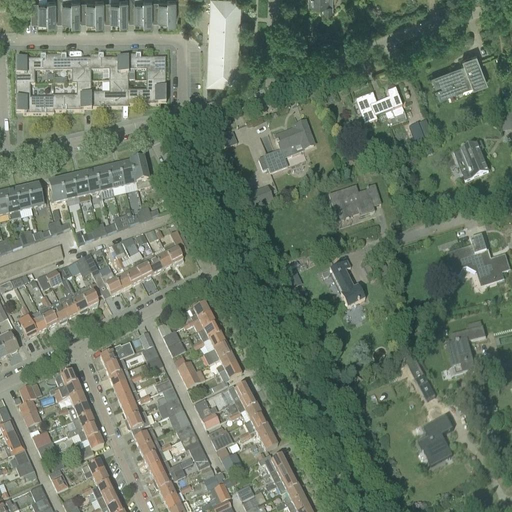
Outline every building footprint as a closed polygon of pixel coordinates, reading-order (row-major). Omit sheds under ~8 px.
[(30,12),(30,22),(47,22),(47,25),(55,25),(55,0),(46,0),(46,3),(33,3),(30,12)] [(71,22),(71,25),(79,25),(78,0),(57,0),(57,11),(62,11),(62,22),(71,22)] [(95,21),(95,24),(103,24),(102,0),(94,0),(94,3),(81,3),(81,11),(86,11),(86,22),(95,21)] [(118,21),(119,24),(127,24),(126,0),(118,0),(118,3),(105,3),(105,10),(110,10),(110,21),(118,21)] [(143,21),(143,24),(151,24),(150,0),(129,0),(129,10),(134,10),(134,21),(143,21)] [(167,24),(175,24),(174,0),(166,0),(166,2),(153,3),(153,10),(158,10),(158,21),(166,21),(167,24)] [(235,0),(209,0),(210,3),(207,54),(212,55),(212,60),(208,60),(209,72),(210,85),(235,84),(234,59),(233,59),(233,56),(238,56),(240,0),(235,0)] [(309,0),(309,6),(307,6),(307,7),(322,7),(322,14),(331,14),(331,0),(309,0)] [(456,69),(440,76),(447,94),(472,84),(473,87),(473,88),(474,89),(487,84),(475,55),(461,61),(463,65),(464,65),(465,67),(457,70),(456,69)] [(135,57),(127,57),(127,83),(128,83),(127,72),(146,72),(146,83),(165,82),(165,63),(158,63),(158,60),(140,60),(140,56),(135,56),(135,57)] [(22,64),(15,64),(15,86),(34,86),(34,73),(53,73),(52,58),(45,58),(45,57),(40,57),(40,61),(22,61),(22,64)] [(60,58),(52,58),(53,73),(71,73),(71,86),(90,85),(90,57),(89,57),(89,63),(83,63),(83,60),(65,61),(65,57),(60,57),(60,58)] [(127,60),(120,60),(102,60),(102,57),(98,57),(90,57),(90,85),(90,72),(108,72),(108,83),(127,83),(127,57),(127,60)] [(128,83),(127,83),(127,107),(128,107),(135,107),(140,107),(165,106),(165,82),(146,83),(146,92),(128,92),(128,83)] [(90,85),(90,110),(98,110),(98,111),(103,110),(121,110),(121,107),(127,107),(127,83),(108,83),(108,94),(90,94),(90,85)] [(76,98),(53,98),(53,116),(53,113),(61,113),(61,114),(66,114),(66,113),(84,113),(84,110),(90,110),(90,85),(71,86),(76,86),(76,98)] [(34,86),(15,86),(15,114),(22,113),(22,116),(40,116),(40,117),(45,117),(45,116),(53,116),(53,98),(52,98),(52,100),(30,100),(30,86),(34,86)] [(404,116),(394,92),(386,95),(388,101),(376,106),(372,96),(354,103),(364,128),(376,123),(375,119),(384,116),(386,121),(393,118),(393,121),(404,116)] [(511,100),(510,95),(503,97),(504,100),(506,105),(507,106),(511,103),(511,100)] [(277,146),(280,153),(263,160),(269,177),(286,170),(283,162),(303,154),(302,153),(313,148),(304,125),(293,129),(294,132),(275,140),(276,144),(275,144),(276,147),(277,146)] [(417,126),(408,129),(415,146),(423,142),(417,126)] [(483,151),(480,145),(453,155),(458,166),(462,164),(466,173),(461,175),(465,184),(488,174),(479,153),(483,151)] [(130,165),(135,186),(137,192),(152,189),(147,170),(144,171),(142,162),(130,165)] [(135,186),(130,165),(119,168),(124,189),(135,186)] [(124,189),(119,168),(107,171),(112,192),(124,189)] [(112,192),(107,171),(95,173),(100,194),(112,192)] [(100,194),(95,173),(84,176),(89,197),(100,194)] [(84,176),(72,179),(77,200),(89,197),(84,176)] [(72,179),(60,182),(65,203),(77,200),(72,179)] [(65,203),(60,182),(48,185),(50,193),(47,194),(50,206),(65,203)] [(37,187),(25,190),(30,211),(45,208),(42,195),(39,196),(37,187)] [(366,193),(357,196),(355,189),(328,197),(337,223),(358,216),(359,219),(374,214),(372,209),(380,207),(374,188),(366,190),(366,193)] [(266,189),(247,197),(253,212),(273,205),(266,189)] [(25,190),(14,193),(19,214),(30,211),(25,190)] [(19,214),(14,193),(2,196),(7,217),(8,223),(20,220),(19,214)] [(153,233),(146,237),(150,245),(158,241),(153,233)] [(173,246),(163,251),(165,256),(166,256),(172,268),(175,266),(176,267),(178,267),(183,265),(179,256),(185,253),(176,234),(169,238),(173,246)] [(135,241),(134,241),(137,246),(145,242),(142,237),(135,241)] [(472,250),(448,258),(454,278),(458,277),(461,270),(466,268),(481,276),(483,279),(480,285),(481,288),(484,287),(502,282),(500,275),(508,272),(504,259),(495,262),(495,264),(490,266),(482,238),(470,242),(472,250)] [(119,246),(110,249),(115,259),(124,255),(119,246)] [(59,248),(50,252),(54,264),(62,261),(59,248)] [(163,251),(153,256),(161,273),(172,268),(166,256),(165,256),(163,251)] [(54,264),(50,252),(44,254),(49,266),(54,264)] [(44,254),(38,256),(43,268),(49,266),(44,254)] [(38,256),(33,258),(37,270),(43,268),(38,256)] [(153,256),(143,262),(151,278),(161,273),(153,256)] [(89,257),(82,260),(90,275),(97,288),(98,291),(104,288),(110,299),(121,294),(115,282),(111,275),(101,280),(89,257)] [(33,258),(27,261),(31,272),(37,270),(33,258)] [(82,260),(74,265),(81,280),(90,275),(82,260)] [(27,261),(21,263),(25,274),(31,272),(27,261)] [(151,278),(143,262),(132,267),(141,284),(145,282),(147,282),(150,281),(151,279),(151,278)] [(25,274),(21,263),(15,265),(19,276),(25,274)] [(346,264),(328,273),(321,277),(323,281),(331,277),(341,297),(340,297),(347,311),(364,302),(357,288),(353,291),(344,274),(350,271),(346,264)] [(19,276),(15,265),(9,267),(14,279),(19,276)] [(368,266),(363,269),(367,276),(372,273),(368,266)] [(384,266),(377,270),(381,279),(389,275),(384,266)] [(9,267),(4,269),(8,281),(14,279),(9,267)] [(132,267),(124,271),(122,272),(125,277),(131,289),(141,284),(132,267)] [(66,270),(55,274),(56,274),(61,285),(63,290),(61,291),(63,295),(68,293),(70,298),(73,296),(72,294),(70,290),(66,281),(71,279),(66,270)] [(295,273),(287,277),(293,290),(301,287),(295,273)] [(61,285),(56,274),(45,279),(50,290),(51,291),(61,285)] [(125,277),(115,282),(121,294),(131,289),(125,277)] [(50,290),(45,279),(45,278),(36,281),(42,294),(50,290)] [(23,287),(20,281),(20,280),(9,284),(13,292),(23,287)] [(9,284),(0,288),(0,296),(12,290),(9,284)] [(89,288),(78,294),(87,311),(91,309),(91,310),(93,310),(97,308),(97,307),(97,306),(98,306),(95,301),(101,298),(98,291),(97,288),(95,286),(89,289),(89,288)] [(68,293),(63,295),(66,299),(58,303),(58,304),(67,321),(77,316),(68,299),(70,298),(68,293)] [(70,298),(68,299),(77,316),(78,316),(81,314),(81,315),(83,316),(86,314),(87,312),(87,311),(78,294),(73,296),(70,298)] [(50,308),(48,309),(51,315),(57,327),(58,326),(60,325),(61,325),(63,326),(66,324),(67,322),(67,321),(58,304),(50,308)] [(204,305),(192,311),(187,314),(191,323),(192,323),(193,325),(198,322),(197,322),(209,316),(204,305)] [(39,314),(38,315),(40,320),(46,332),(57,327),(51,315),(48,309),(45,310),(46,311),(45,311),(39,314)] [(29,318),(27,320),(36,337),(46,332),(40,320),(38,315),(30,319),(29,318)] [(191,323),(187,325),(189,330),(193,327),(197,335),(203,332),(214,326),(209,316),(197,322),(198,322),(193,325),(192,323),(191,323)] [(25,321),(14,327),(19,338),(22,336),(26,342),(36,337),(27,320),(25,321)] [(450,346),(447,347),(453,370),(455,378),(463,376),(475,373),(474,368),(470,352),(468,345),(477,342),(485,340),(482,329),(481,329),(480,324),(467,327),(469,332),(451,337),(453,345),(449,346),(450,346)] [(215,327),(214,326),(203,332),(197,335),(201,343),(202,345),(208,342),(220,336),(218,332),(218,331),(217,327),(215,327)] [(175,334),(170,336),(162,340),(167,350),(179,344),(175,334)] [(144,353),(153,349),(147,336),(138,340),(144,353)] [(220,336),(208,342),(213,352),(225,346),(220,336)] [(10,337),(0,342),(0,346),(6,358),(17,352),(10,337)] [(138,342),(132,344),(134,351),(141,348),(138,342)] [(184,354),(179,344),(167,350),(172,361),(184,354)] [(122,362),(133,357),(129,346),(118,350),(117,349),(110,352),(111,354),(99,359),(104,370),(122,362)] [(225,346),(213,352),(207,356),(212,366),(218,363),(230,357),(228,353),(229,351),(227,348),(225,347),(225,346)] [(153,349),(144,353),(141,354),(146,364),(158,359),(153,349)] [(230,357),(218,363),(221,368),(215,371),(218,376),(235,367),(233,363),(234,361),(232,358),(230,358),(230,357)] [(158,359),(146,364),(150,375),(163,369),(158,359)] [(122,362),(104,370),(108,380),(126,373),(122,362)] [(415,362),(407,367),(427,404),(435,399),(415,362)] [(182,382),(195,375),(190,365),(177,371),(182,382)] [(235,367),(218,376),(222,385),(211,391),(213,395),(222,390),(227,388),(225,385),(241,377),(238,373),(239,371),(237,368),(235,367)] [(126,373),(108,380),(113,391),(125,386),(125,385),(130,383),(131,385),(136,383),(134,379),(130,381),(126,373)] [(195,375),(182,382),(186,392),(191,389),(204,383),(199,373),(195,376),(195,375)] [(59,392),(77,385),(72,374),(60,379),(54,382),(58,390),(59,392)] [(135,394),(131,385),(130,383),(125,385),(125,386),(113,391),(117,401),(135,394)] [(147,396),(148,398),(149,400),(162,395),(172,391),(168,383),(154,389),(156,393),(147,396)] [(58,390),(53,392),(55,397),(54,397),(57,405),(69,400),(81,395),(77,385),(59,392),(58,390)] [(245,387),(234,392),(232,389),(227,392),(234,406),(239,403),(251,397),(245,387)] [(24,391),(18,393),(23,407),(30,404),(36,401),(36,400),(31,389),(30,388),(24,391)] [(177,402),(172,391),(162,395),(164,400),(166,405),(163,407),(177,402)] [(135,394),(117,401),(121,412),(134,407),(139,405),(140,407),(145,405),(143,400),(139,402),(135,394)] [(85,406),(81,395),(69,400),(73,411),(85,406)] [(234,406),(238,414),(239,416),(244,413),(256,407),(251,397),(239,403),(234,406)] [(183,413),(177,402),(163,407),(168,420),(174,418),(183,413)] [(204,403),(193,408),(200,423),(211,418),(204,403)] [(22,420),(35,415),(31,404),(18,409),(22,420)] [(67,411),(62,413),(64,418),(69,416),(72,424),(90,416),(85,406),(73,411),(68,413),(67,411)] [(134,407),(121,412),(126,423),(138,417),(134,407)] [(256,407),(244,413),(249,423),(261,417),(256,407)] [(0,418),(3,425),(10,422),(5,409),(0,411),(0,418)] [(183,413),(174,418),(180,432),(180,431),(189,427),(183,413)] [(35,415),(22,420),(27,430),(39,425),(40,425),(35,415)] [(138,417),(126,423),(127,426),(126,427),(126,428),(127,432),(129,433),(130,433),(142,428),(143,431),(149,428),(144,415),(138,417)] [(94,427),(90,416),(72,424),(75,432),(76,434),(94,427)] [(200,423),(205,433),(217,427),(219,426),(214,416),(211,418),(200,423)] [(249,423),(249,424),(243,427),(247,435),(248,434),(249,437),(255,434),(266,428),(261,417),(249,423)] [(441,438),(452,432),(445,419),(424,431),(428,439),(418,444),(431,468),(439,463),(440,464),(442,463),(442,462),(451,457),(441,438)] [(0,426),(0,431),(3,438),(15,433),(10,422),(3,425),(0,426)] [(76,434),(75,432),(70,434),(72,439),(77,437),(81,445),(86,443),(98,438),(94,427),(76,434)] [(189,427),(180,431),(180,432),(175,434),(180,444),(194,437),(189,427)] [(271,438),(266,428),(255,434),(260,444),(271,438)] [(211,443),(227,435),(225,432),(223,433),(221,430),(208,437),(211,443)] [(156,443),(150,431),(144,433),(145,435),(133,441),(138,451),(150,446),(156,443)] [(15,433),(3,438),(7,449),(19,444),(15,433)] [(46,435),(32,441),(36,451),(51,445),(46,435)] [(227,435),(211,443),(216,454),(224,450),(232,446),(227,435)] [(194,437),(180,444),(185,454),(188,453),(199,448),(197,445),(198,444),(194,437)] [(76,454),(78,458),(73,460),(75,465),(93,457),(91,453),(103,448),(98,438),(86,443),(89,448),(78,453),(76,454)] [(271,438),(260,444),(265,454),(277,448),(271,438)] [(155,456),(161,453),(159,451),(156,443),(150,446),(138,451),(143,462),(155,456)] [(23,454),(19,444),(7,449),(11,459),(13,458),(23,454)] [(51,445),(36,451),(38,455),(39,456),(41,462),(56,456),(51,445)] [(155,456),(143,462),(148,472),(160,466),(165,463),(171,461),(167,453),(166,453),(164,448),(159,451),(161,453),(155,456)] [(193,463),(204,457),(199,448),(188,453),(193,463)] [(229,459),(224,450),(216,454),(221,463),(229,459)] [(28,464),(23,454),(13,458),(17,469),(28,464)] [(229,459),(221,463),(226,473),(228,479),(243,472),(235,456),(229,459)] [(204,457),(196,461),(201,472),(209,468),(204,457)] [(264,461),(260,463),(258,464),(260,469),(264,467),(269,477),(287,468),(285,464),(286,464),(286,462),(284,459),(283,458),(282,459),(281,458),(271,463),(269,458),(264,461)] [(63,469),(59,461),(49,466),(53,474),(59,472),(63,469)] [(92,479),(104,474),(98,463),(86,468),(89,474),(84,477),(86,482),(92,479)] [(160,466),(148,472),(153,482),(165,477),(165,476),(170,474),(171,476),(173,475),(176,474),(174,469),(169,471),(165,463),(160,466)] [(28,464),(17,469),(15,470),(19,480),(22,479),(33,475),(29,464),(28,465),(28,464)] [(273,485),(269,487),(271,492),(276,489),(275,487),(292,478),(287,468),(269,477),(273,485)] [(204,481),(213,477),(209,469),(200,474),(204,481)] [(53,474),(48,477),(57,496),(67,490),(61,478),(59,472),(53,474)] [(92,479),(94,484),(88,487),(90,490),(90,489),(91,492),(108,484),(104,474),(92,479)] [(165,477),(153,482),(155,486),(154,486),(153,488),(155,492),(157,492),(158,492),(158,493),(170,487),(177,484),(173,475),(171,476),(170,474),(165,476),(165,477)] [(33,475),(22,479),(24,485),(35,480),(33,475)] [(222,475),(214,479),(219,489),(223,487),(221,482),(224,480),(222,475)] [(292,479),(292,478),(275,487),(276,489),(280,497),(285,494),(297,488),(295,485),(296,484),(297,483),(294,479),(293,478),(292,479)] [(209,494),(215,491),(218,489),(219,489),(214,479),(203,484),(207,494),(209,494)] [(235,487),(232,480),(223,483),(226,491),(235,487)] [(90,489),(90,490),(85,492),(88,496),(92,494),(96,502),(113,494),(108,484),(91,492),(90,489)] [(170,487),(158,493),(163,503),(175,497),(170,487)] [(215,491),(209,494),(216,508),(226,503),(230,502),(228,498),(226,492),(223,487),(219,489),(218,489),(215,491)] [(248,488),(235,494),(241,505),(253,498),(248,488)] [(285,494),(288,500),(282,503),(284,506),(285,508),(291,505),(302,499),(297,488),(285,494)] [(35,505),(45,500),(40,489),(29,494),(35,505)] [(113,494),(96,502),(100,510),(100,511),(101,511),(118,504),(113,494)] [(175,497),(163,503),(166,511),(170,511),(180,508),(175,497)] [(284,506),(279,508),(281,511),(282,511),(286,510),(287,511),(301,511),(308,509),(302,499),(291,505),(285,508),(284,506)] [(31,507),(32,511),(33,511),(37,510),(38,511),(46,511),(50,510),(45,500),(35,505),(31,507)] [(244,511),(249,511),(256,509),(258,508),(255,500),(242,507),(244,511)] [(68,503),(61,506),(64,511),(75,511),(77,511),(73,501),(68,503)] [(0,511),(11,511),(10,509),(12,508),(9,502),(0,506),(1,508),(0,508),(0,511)] [(211,511),(227,511),(230,511),(226,503),(216,508),(211,511)]
